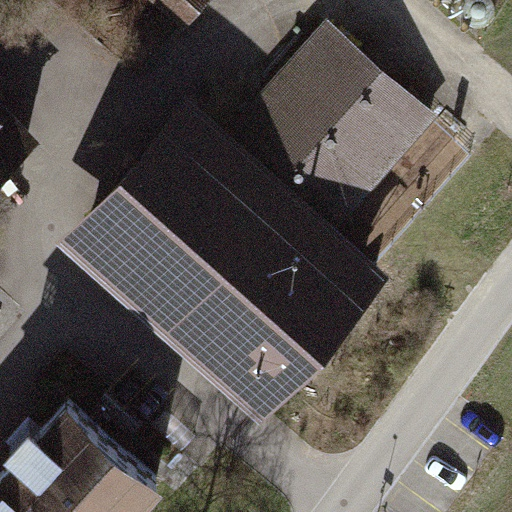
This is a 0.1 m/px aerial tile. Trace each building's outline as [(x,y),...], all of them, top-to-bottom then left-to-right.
[(158,0),(185,23),(205,0),(158,0)] [(463,0),(463,1),(467,7),(473,11),(480,13),(487,11),(493,7),(497,0),(496,0),(463,0)] [(172,126),(94,214),(279,378),(357,290),(310,249),(432,113),(329,22),(208,158),(172,126)] [(0,160),(29,133),(0,102),(0,160)] [(0,511),(125,511),(159,475),(70,397),(41,429),(30,419),(10,441),(21,451),(0,474),(0,511)] [(196,433),(167,407),(153,424),(181,449),(196,433)]
